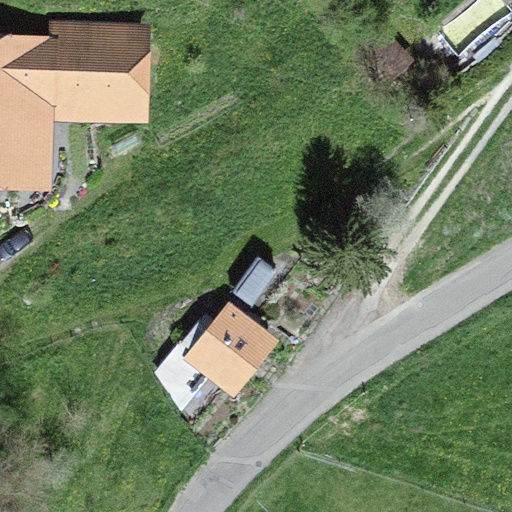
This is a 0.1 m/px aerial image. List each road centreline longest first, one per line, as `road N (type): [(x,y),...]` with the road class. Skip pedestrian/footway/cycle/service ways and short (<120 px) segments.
road 1 (tertiary): [(511,260),(317,381),(198,511)]
road 2 (track): [(317,381),(413,218),(511,88)]
